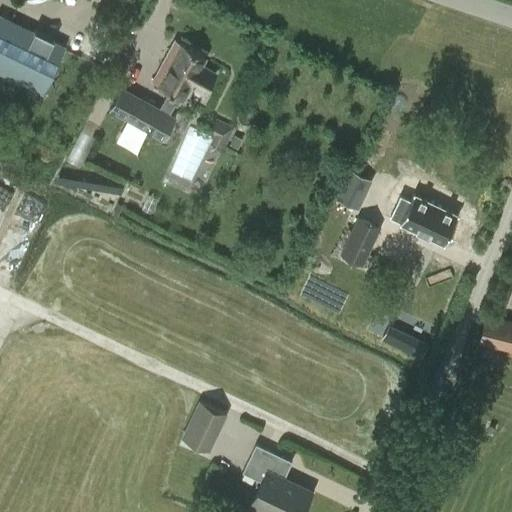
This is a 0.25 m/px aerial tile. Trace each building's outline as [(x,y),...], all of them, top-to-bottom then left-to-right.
[(0,70),(42,91),(63,46),(8,19),(5,26),(0,23),(0,70)] [(204,55),(176,40),(154,81),(170,89),(160,108),(121,87),(110,108),(163,137),(175,116),(169,112),(174,102),(176,103),(180,96),(182,97),(190,82),(205,90),(215,73),(199,64),(204,55)] [(215,118),(210,131),(214,133),(210,143),(224,149),(234,126),(215,118)] [(350,168),(335,197),(358,208),(372,180),(350,168)] [(455,209),(409,187),(406,195),(396,190),(385,212),(395,217),(394,219),(440,240),(455,209)] [(358,215),(340,252),(363,263),(381,226),(358,215)] [(511,320),(487,315),(487,314),(480,340),(511,347),(511,320)] [(198,399),(181,436),(211,449),(227,412),(198,399)] [(256,443),(243,470),(262,480),(251,503),(269,511),(300,511),(311,489),(285,476),(292,460),(256,443)]
